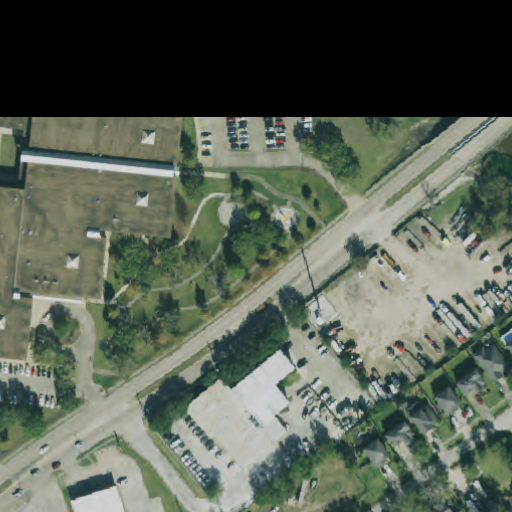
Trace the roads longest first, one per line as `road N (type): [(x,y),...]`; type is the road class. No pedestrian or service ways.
road 1 (secondary): [(364,211),(229,323),(0,475)]
road 2 (secondary): [(122,420),(244,339),(327,270)]
road 3 (residential): [(379,511),(511,414)]
road 4 (residential): [(122,420),(201,511)]
